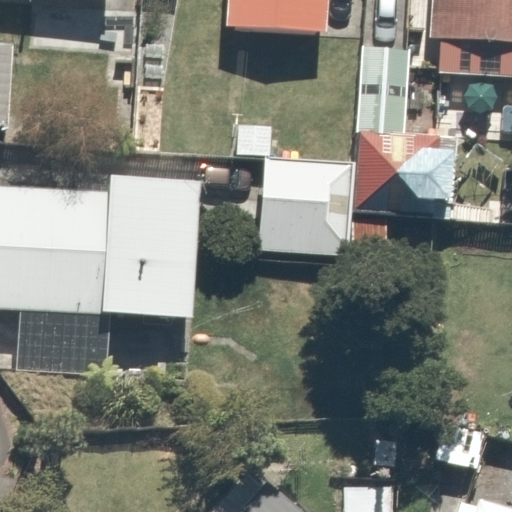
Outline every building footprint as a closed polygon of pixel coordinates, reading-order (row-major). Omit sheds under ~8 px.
[(323,0),(216,0),(215,37),(322,43),(323,0)] [(511,50),(511,0),(424,0),(421,44),(511,50)] [(8,41),(0,40),(0,122),(2,123),(8,41)] [(401,43),(360,41),(351,210),(441,214),(445,127),(397,125),(401,43)] [(346,165),(254,161),(250,248),(342,253),(346,165)] [(0,314),(182,325),(190,188),(101,183),(100,196),(0,190),(0,314)] [(427,414),(422,464),(463,469),(468,418),(427,414)] [(289,511),(238,462),(190,511),(289,511)] [(511,511),(511,510),(459,494),(453,511),(511,511)]
